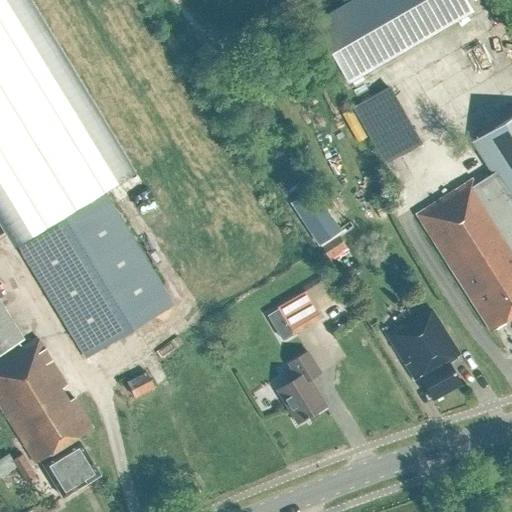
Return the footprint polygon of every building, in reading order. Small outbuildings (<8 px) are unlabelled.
[(171,304),(102,192),(129,175),(21,0),(0,0),(0,216),(6,227),(86,357),(171,304)] [(346,81),(469,10),(463,0),(354,0),(314,23),(346,81)] [(419,143),(387,86),(352,106),(384,163),(419,143)] [(349,111),(341,115),(357,143),(364,139),(349,111)] [(474,184),(471,178),(415,214),(489,330),(511,316),(511,317),(511,114),(470,141),(491,173),(474,184)] [(300,196),(291,203),(318,244),(338,232),(319,204),(309,210),(300,196)] [(337,235),(320,245),(328,258),(345,247),(337,235)] [(276,308),(287,325),(292,334),(320,317),(311,303),(315,301),(309,292),(306,293),(305,291),(276,308)] [(0,352),(23,338),(0,301),(0,352)] [(431,398),(459,383),(447,361),(459,354),(430,309),(385,334),(414,380),(419,377),(431,398)] [(62,497),(98,474),(78,441),(59,452),(57,449),(92,428),(36,337),(0,359),(0,407),(34,463),(45,456),(47,459),(41,463),(62,497)] [(467,343),(471,357),(483,353),(478,340),(467,343)] [(291,380),(275,390),(296,423),(325,405),(308,379),(319,372),(306,351),(287,363),(290,368),(285,371),(291,380)] [(134,396),(153,387),(145,371),(126,381),(134,396)] [(12,459),(27,483),(36,478),(21,453),(12,459)]
